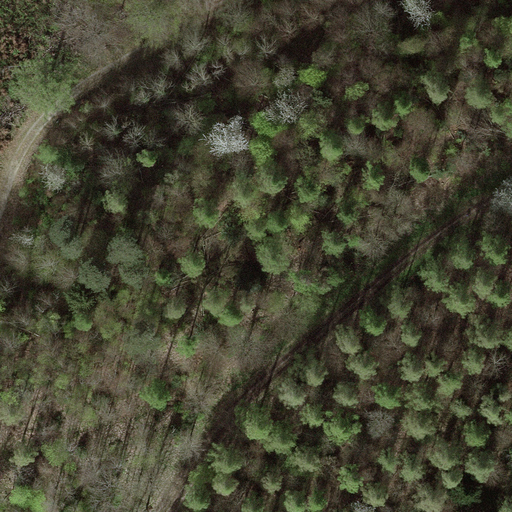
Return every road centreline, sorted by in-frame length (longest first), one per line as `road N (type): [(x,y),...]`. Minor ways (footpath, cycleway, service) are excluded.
road 1 (track): [(158,511),(206,440),(271,367),(403,256),(511,191)]
road 2 (track): [(220,0),(56,98),(25,134),(0,196)]
